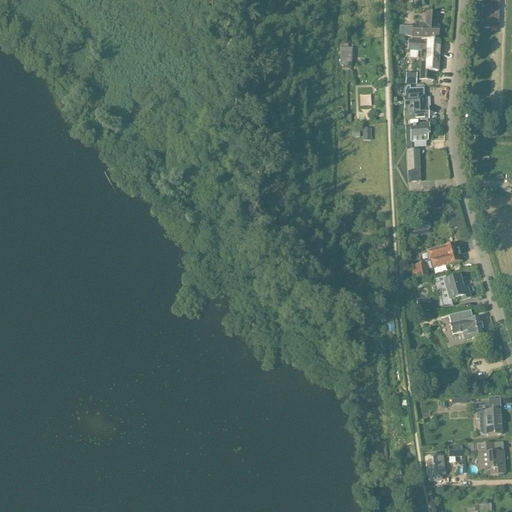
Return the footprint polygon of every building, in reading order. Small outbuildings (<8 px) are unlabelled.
[(499,29),(499,0),(484,0),(483,29),(499,29)] [(426,14),(425,27),(413,26),(413,37),(438,38),(439,27),(437,27),(437,15),(426,14)] [(403,37),(411,37),(412,26),(404,26),(404,27),(399,27),(399,36),(403,36),(403,37)] [(408,51),(421,52),(420,71),(419,81),(433,82),(433,72),(439,72),(440,42),(422,41),(408,40),(408,51)] [(339,49),(339,66),(352,66),(352,49),(339,49)] [(406,83),(415,84),(416,74),(406,73),(406,83)] [(405,99),(404,99),(404,110),(408,110),(409,121),(429,120),(428,109),(425,110),(425,98),(424,98),(424,90),(410,90),(410,88),(407,88),(404,92),(405,99)] [(406,141),(411,141),(411,143),(428,142),(427,137),(429,137),(429,125),(406,126),(406,141)] [(421,171),(419,151),(407,152),(409,172),(421,171)] [(425,195),(417,196),(418,206),(426,205),(425,195)] [(459,220),(458,207),(448,208),(450,226),(456,225),(456,220),(459,220)] [(429,231),(427,219),(408,222),(410,236),(422,234),(422,233),(429,231)] [(456,245),(441,249),(426,253),(428,262),(430,262),(443,258),(443,259),(459,254),(456,245)] [(432,272),(446,268),(462,263),(459,254),(443,259),(443,258),(430,262),(432,272)] [(416,279),(429,278),(427,264),(412,267),(412,275),(415,275),(416,279)] [(444,282),(445,287),(440,288),(440,307),(451,307),(450,302),(461,298),(462,301),(470,299),(467,288),(464,289),(460,277),(444,282)] [(430,301),(417,301),(417,312),(430,312),(430,301)] [(465,340),(474,338),(474,341),(477,343),(481,342),(482,340),(481,336),(483,336),(480,319),(473,321),(471,312),(449,317),(451,326),(453,335),(463,332),(465,340)] [(486,419),(486,428),(482,428),(480,430),(480,434),(482,436),(487,435),(487,436),(502,436),(500,412),(499,412),(499,403),(476,405),(477,420),(486,419)] [(480,471),(490,470),(491,476),(504,475),(503,453),(493,454),(492,445),(477,446),(478,462),(480,462),(480,471)] [(463,457),(463,446),(446,447),(447,458),(463,457)] [(443,455),(425,458),(428,480),(446,477),(443,455)]
